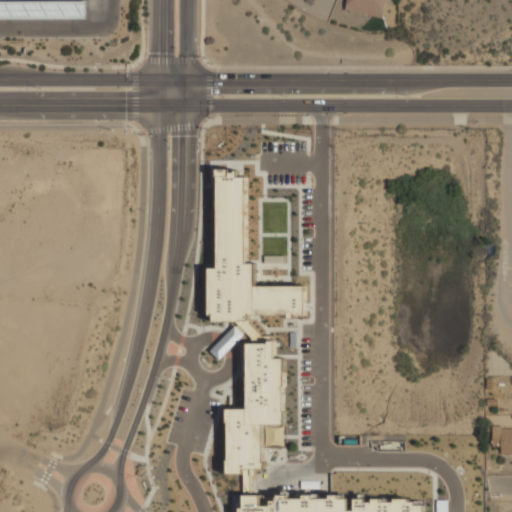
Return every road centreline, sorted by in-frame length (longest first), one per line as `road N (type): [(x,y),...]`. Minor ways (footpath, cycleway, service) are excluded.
road 1 (secondary): [(0,108),(511,111)]
road 2 (secondary): [(511,78),(0,77)]
road 3 (tertiary): [(144,392),(177,235),(186,0)]
road 4 (tertiary): [(155,151),(145,307),(122,397)]
road 5 (tertiary): [(96,470),(71,482),(74,511),(115,505),(115,483),(96,470)]
